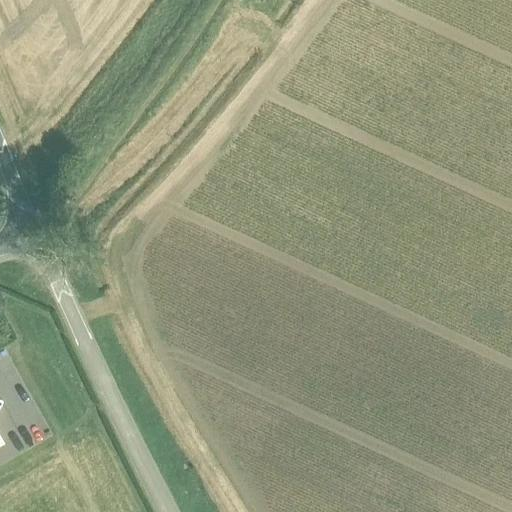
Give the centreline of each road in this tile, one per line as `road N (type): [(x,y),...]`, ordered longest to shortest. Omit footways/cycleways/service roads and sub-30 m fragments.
road 1 (unclassified): [(173,511),(31,227)]
road 2 (track): [(31,227),(67,204),(216,0)]
